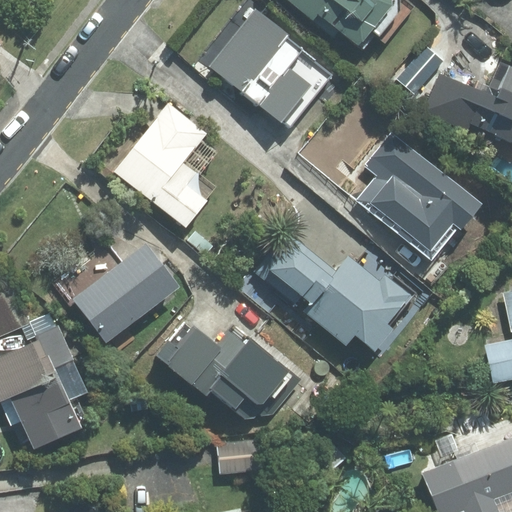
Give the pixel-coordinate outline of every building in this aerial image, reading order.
[(281,0),(347,56),(394,0),(281,0)] [(329,78),(247,10),(199,67),(282,135),(329,78)] [(511,70),(494,61),(479,91),(431,69),(412,108),(477,139),(478,138),(506,152),(511,139),(511,70)] [(164,105),(106,173),(172,228),(207,187),(175,161),(197,134),(164,105)] [(418,262),(468,205),(386,133),(357,166),(368,175),(346,200),(418,262)] [(280,237),(250,272),(358,364),(387,331),(378,324),(402,295),(346,247),(323,274),(280,237)] [(60,302),(92,343),(166,287),(134,246),(60,302)] [(476,347),(483,382),(511,376),(511,287),(495,291),(505,341),(476,347)] [(173,322),(144,360),(191,395),(195,389),(236,420),(274,370),(217,327),(203,345),(173,322)] [(51,329),(0,351),(0,402),(22,452),(70,430),(57,400),(78,391),(51,329)] [(140,377),(122,384),(131,410),(149,404),(140,377)] [(432,452),(408,461),(428,511),(511,511),(511,434),(473,450),(468,438),(457,442),(453,434),(429,444),(432,452)] [(271,437),(218,439),(220,473),(272,471),(271,437)]
